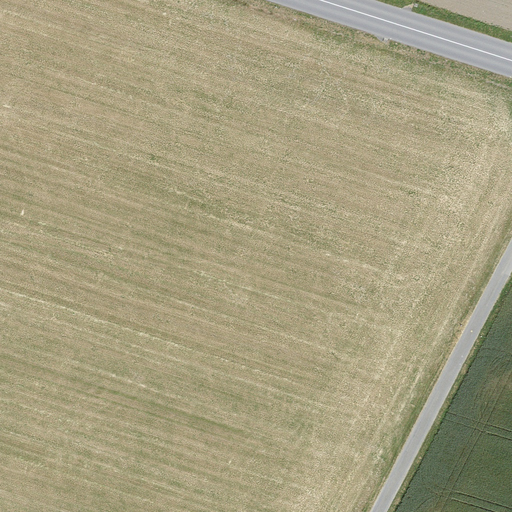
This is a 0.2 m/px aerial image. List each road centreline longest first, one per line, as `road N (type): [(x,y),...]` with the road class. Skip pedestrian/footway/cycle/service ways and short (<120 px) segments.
road 1 (tertiary): [(379,511),(511,265)]
road 2 (tertiary): [(511,58),(327,0)]
